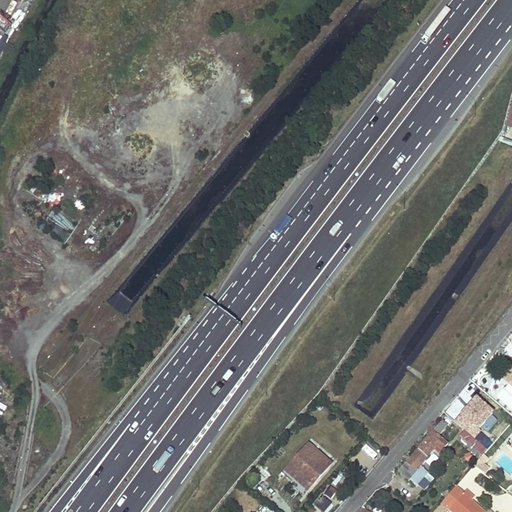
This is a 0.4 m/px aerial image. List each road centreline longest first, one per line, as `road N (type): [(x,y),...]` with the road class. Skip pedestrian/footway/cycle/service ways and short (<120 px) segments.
road 1 (motorway): [(469,0),(169,394)]
road 2 (motorway): [(128,511),(353,209)]
road 3 (motorway): [(153,511),(354,234),(353,209)]
road 4 (motorway): [(353,209),(511,2)]
road 5 (residential): [(511,318),(347,511)]
road 6 (motorway): [(169,394),(131,413),(54,511)]
road 7 (motorway): [(169,394),(83,511)]
